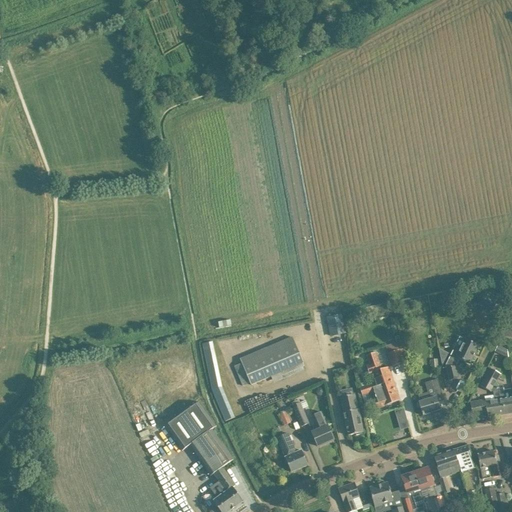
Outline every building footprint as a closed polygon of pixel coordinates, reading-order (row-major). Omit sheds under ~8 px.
[(482,306),(492,311),(498,300),(496,299),(497,297),(485,291),(484,293),(481,292),(478,298),(484,301),(482,306)] [(38,334),(39,312),(17,312),(17,334),(38,334)] [(341,316),(338,316),(328,318),(331,336),(345,333),(341,316)] [(511,328),(506,328),(502,336),(511,337),(511,328)] [(292,337),(241,359),(251,385),(281,373),(283,379),(306,369),(292,337)] [(475,344),(475,342),(470,340),(469,341),(465,339),(460,350),(454,347),(446,365),(450,380),(459,378),(456,366),(459,359),(470,364),(479,346),(475,344)] [(228,413),(215,341),(204,343),(218,415),(228,413)] [(0,379),(26,371),(16,343),(0,348),(0,379)] [(397,344),(386,348),(388,354),(392,367),(404,363),(401,354),(402,353),(399,343),(397,344)] [(495,351),(508,357),(507,350),(498,345),(495,351)] [(438,360),(444,362),(448,354),(443,351),(438,360)] [(373,374),(376,383),(379,390),(394,384),(388,368),(382,370),(376,353),(367,356),(370,365),(367,366),(370,375),(373,374)] [(486,376),(483,382),(497,389),(500,407),(504,407),(505,414),(511,412),(511,388),(503,390),(503,386),(497,382),(501,374),(490,368),(488,373),(486,376)] [(420,402),(419,403),(420,406),(423,416),(440,410),(436,397),(442,395),(437,379),(427,383),(424,383),(427,393),(429,399),(420,402)] [(497,389),(483,382),(480,386),(491,392),(491,391),(493,392),(495,401),(486,402),(485,400),(477,401),(470,403),(473,414),(487,412),(488,417),(505,414),(504,407),(500,407),(497,389)] [(376,383),(367,386),(360,389),(362,395),(372,392),(375,400),(378,409),(399,401),(394,384),(379,390),(376,383)] [(345,413),(344,413),(348,435),(356,434),(356,435),(362,434),(361,433),(363,432),(358,410),(357,410),(354,395),(341,397),(345,413)] [(298,400),(292,403),(302,427),(308,424),(298,400)] [(214,502),(218,508),(220,511),(229,511),(243,502),(233,488),(235,486),(222,469),(234,459),(212,429),(216,426),(199,403),(165,427),(182,451),(189,446),(211,477),(214,475),(227,492),(214,502)] [(404,410),(395,413),(398,423),(407,421),(404,410)] [(279,414),(284,426),(291,423),(286,411),(279,414)] [(312,433),(314,437),(318,446),(333,440),(321,412),(313,416),(315,422),(316,421),(320,430),(312,433)] [(291,472),(308,465),(302,450),(301,451),(298,441),(281,448),(282,449),(274,452),(278,461),(275,462),(279,471),(289,467),(291,472)] [(453,450),(460,471),(460,472),(465,486),(465,488),(472,485),(468,471),(474,469),(469,455),(470,454),(467,445),(453,450)] [(434,456),(438,469),(436,469),(444,494),(449,492),(444,477),(460,472),(460,471),(453,450),(434,456)] [(477,454),(480,469),(483,479),(488,478),(499,476),(496,461),(499,460),(498,456),(495,456),(494,451),(477,454)] [(428,469),(415,473),(420,489),(434,484),(428,469)] [(402,501),(403,507),(404,511),(412,511),(412,509),(416,508),(414,503),(424,500),(420,489),(415,473),(402,477),(409,499),(402,501)] [(360,496),(358,492),(355,483),(338,489),(343,503),(346,511),(351,511),(357,510),(353,499),(360,496)] [(369,488),(372,497),(375,506),(375,509),(377,511),(379,511),(381,510),(382,509),(383,507),(383,506),(383,504),(393,501),(388,483),(369,488)] [(484,490),(489,511),(508,511),(504,493),(496,495),(494,488),(484,490)] [(448,511),(444,496),(435,499),(439,511),(448,511)] [(4,500),(6,508),(15,505),(13,497),(4,500)]
